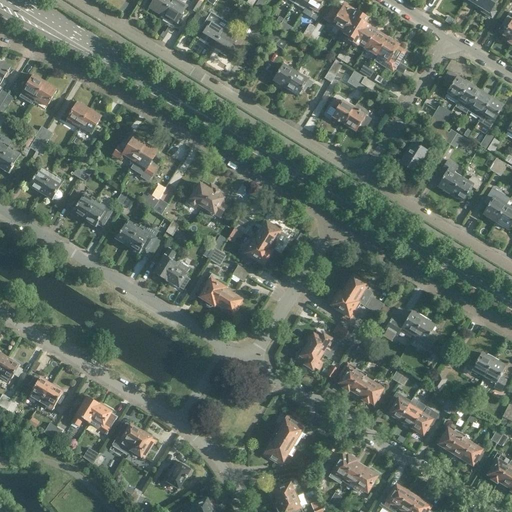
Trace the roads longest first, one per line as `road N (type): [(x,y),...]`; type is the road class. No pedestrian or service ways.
road 1 (secondary): [(511,303),(172,97)]
road 2 (residential): [(334,229),(98,82),(0,32)]
road 3 (residential): [(365,177),(78,0)]
road 4 (residential): [(495,511),(250,363)]
road 5 (residential): [(223,347),(0,208)]
road 6 (residential): [(180,421),(0,312)]
road 7 (residential): [(511,332),(334,229)]
road 8 (secondary): [(0,12),(172,97)]
road 9 (secondary): [(172,97),(26,0)]
road 10 (residential): [(511,267),(365,177)]
road 11 (residential): [(365,177),(448,39)]
road 12 (residential): [(250,363),(334,229)]
